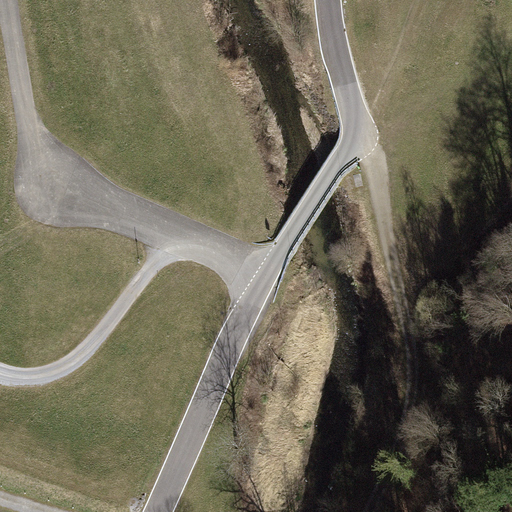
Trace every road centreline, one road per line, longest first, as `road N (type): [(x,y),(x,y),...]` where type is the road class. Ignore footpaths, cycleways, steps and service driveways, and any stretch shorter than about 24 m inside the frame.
road 1 (unclassified): [(329,0),(359,125),(243,321),(158,511)]
road 2 (track): [(359,125),(409,349),(406,401),(369,511)]
road 3 (track): [(180,231),(78,358),(33,376),(0,372)]
